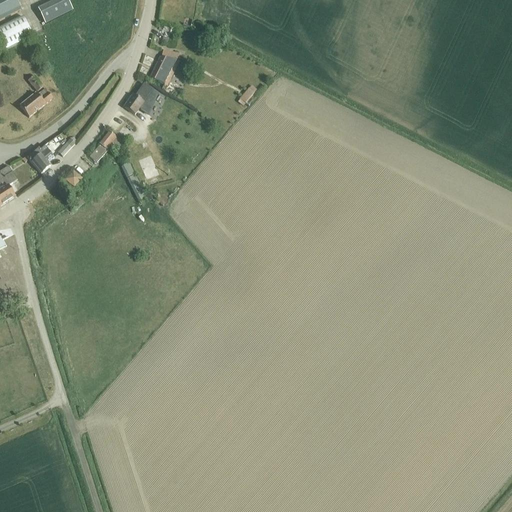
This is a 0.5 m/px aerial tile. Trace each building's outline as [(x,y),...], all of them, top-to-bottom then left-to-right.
[(0,0),(0,22),(20,12),(13,0),(0,0)] [(66,0),(59,0),(38,11),(45,25),(72,12),(66,0)] [(33,38),(23,18),(0,29),(0,40),(5,51),(33,38)] [(149,79),(163,86),(179,55),(163,51),(161,58),(160,58),(149,79)] [(28,82),(37,93),(43,89),(34,78),(28,82)] [(133,96),(125,108),(135,116),(140,109),(149,115),(158,96),(148,89),(144,86),(141,90),(136,98),(133,96)] [(249,89),(239,100),(245,105),(254,94),(249,89)] [(19,108),(29,119),(53,100),(45,90),(37,96),(36,95),(19,108)] [(111,144),(122,153),(127,148),(108,133),(98,144),(100,145),(89,158),(96,164),(107,151),(106,150),(111,144)] [(65,134),(56,138),(60,145),(68,141),(65,134)] [(58,154),(62,158),(75,144),(70,140),(58,154)] [(47,164),(54,158),(44,147),(40,151),(38,149),(27,159),(41,175),(50,167),(47,164)] [(142,158),(149,177),(161,173),(154,154),(142,158)] [(123,167),(128,178),(134,175),(128,164),(123,167)] [(7,187),(17,181),(8,168),(0,172),(0,207),(15,198),(7,187)] [(73,172),(65,181),(74,189),(82,180),(73,172)] [(134,176),(129,179),(140,201),(145,198),(134,176)] [(89,185),(91,187),(98,181),(96,179),(89,185)] [(72,208),(75,212),(84,205),(82,201),(72,208)]
